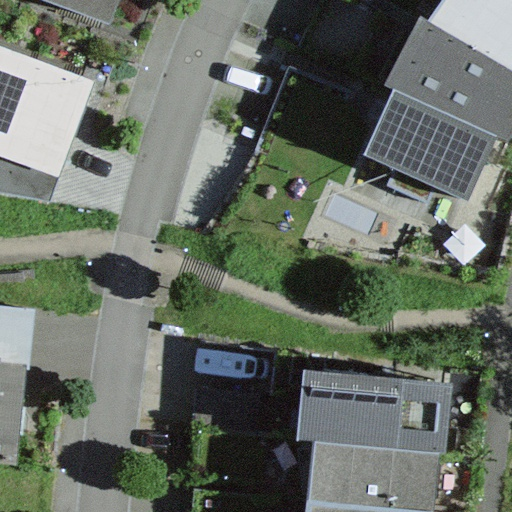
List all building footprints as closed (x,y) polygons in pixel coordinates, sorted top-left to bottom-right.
[(55,0),(108,20),(115,0),(55,0)] [(348,0),(322,0),(301,44),(355,71),(382,17),(348,0)] [(511,0),(442,0),(430,19),(511,68),(511,0)] [(511,111),(511,68),(430,19),(394,88),(500,135),(511,111)] [(86,82),(0,50),(0,148),(54,168),(86,82)] [(350,90),(291,66),(256,149),(316,174),(350,90)] [(500,135),(394,88),(363,151),(395,167),(388,183),(428,204),(437,186),(467,199),(500,135)] [(0,148),(0,192),(43,199),(54,168),(0,148)] [(38,308),(0,304),(0,366),(32,369),(38,308)] [(280,348),(206,341),(201,387),(261,392),(276,394),(280,348)] [(438,449),(444,385),(394,381),(393,386),(319,379),(319,383),(303,388),(301,426),(315,432),(315,439),(438,449)] [(0,460),(11,462),(19,387),(0,385),(0,460)] [(261,392),(201,387),(198,426),(202,426),(258,431),(261,392)] [(272,433),(258,431),(202,426),(197,475),(267,481),(272,433)] [(438,449),(315,439),(314,444),(299,449),(303,490),(309,488),(309,497),(433,508),(438,449)] [(252,511),(254,493),(194,487),(191,511),(252,511)] [(432,511),(433,508),(309,497),(307,511),(432,511)]
